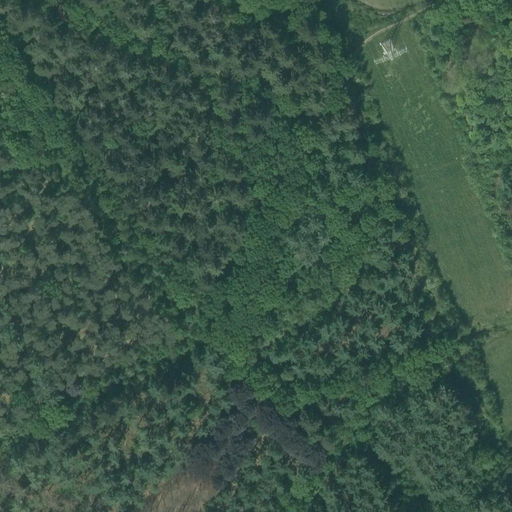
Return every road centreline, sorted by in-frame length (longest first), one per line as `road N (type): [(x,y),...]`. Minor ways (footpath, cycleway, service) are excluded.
road 1 (track): [(302,111),(42,0)]
road 2 (track): [(154,511),(235,417),(359,374)]
road 3 (track): [(511,8),(412,12),(367,34),(302,111)]
road 4 (track): [(302,111),(253,218),(242,293),(224,340)]
road 5 (track): [(173,336),(0,426)]
road 6 (track): [(511,322),(359,374)]
